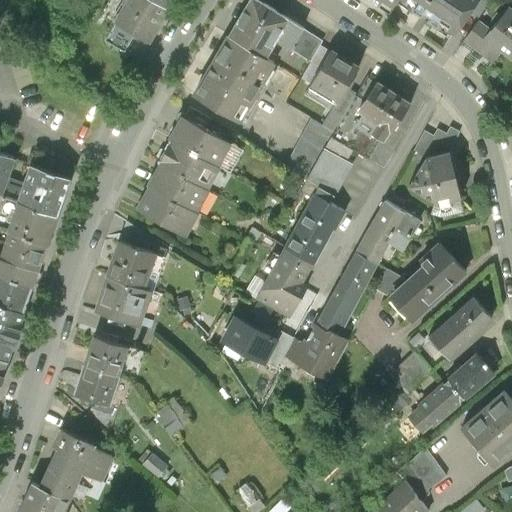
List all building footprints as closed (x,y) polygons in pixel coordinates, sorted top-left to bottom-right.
[(132,0),(116,27),(151,48),(173,12),(153,0),(132,0)] [(153,0),(173,12),(179,0),(153,0)] [(267,0),(245,0),(227,32),(264,54),(273,39),(288,49),(301,28),(302,25),(267,0)] [(368,0),(390,15),(400,0),(399,0),(368,0)] [(399,0),(400,0),(453,38),(469,14),(479,0),(399,0)] [(492,0),(479,0),(469,14),(479,21),(494,1),(492,0)] [(511,10),(508,8),(491,32),(475,52),(494,66),(502,54),(511,61),(511,10)] [(475,52),(491,32),(480,24),(465,44),(475,52)] [(301,28),(288,49),(308,62),(321,40),(301,28)] [(227,32),(192,92),(240,120),(275,61),(264,54),(227,32)] [(346,88),(359,67),(331,50),(304,93),(331,110),(335,103),(336,104),(346,88)] [(356,95),(364,100),(377,81),(368,75),(356,95)] [(392,132),(411,103),(377,81),(364,100),(361,106),(367,110),(358,124),(383,140),(390,130),(392,132)] [(335,103),(331,110),(323,126),(335,132),(356,95),(346,88),(336,104),(335,103)] [(168,134),(171,135),(218,163),(231,141),(181,112),(168,134)] [(323,126),(313,120),(287,168),(306,182),(307,181),(326,147),(332,137),(335,132),(323,126)] [(412,161),(420,166),(425,156),(448,150),(460,132),(449,126),(445,133),(438,129),(434,136),(424,130),(414,150),(417,152),(412,161)] [(157,158),(158,159),(208,189),(221,165),(218,163),(171,135),(157,158)] [(351,149),(332,137),(326,147),(345,159),(351,149)] [(351,164),(345,159),(326,147),(307,181),(320,188),(332,195),(334,196),(351,164)] [(0,193),(3,194),(10,174),(16,156),(0,150),(0,193)] [(420,166),(408,186),(439,204),(462,198),(448,150),(425,156),(420,166)] [(146,181),(148,183),(198,212),(210,190),(208,189),(158,159),(146,181)] [(23,178),(16,199),(57,213),(71,174),(29,160),(23,178)] [(23,178),(10,174),(3,194),(16,199),(23,178)] [(148,183),(135,205),(187,235),(200,213),(198,212),(148,183)] [(332,195),(320,188),(285,248),(313,263),(333,228),(335,229),(346,212),(328,202),(332,195)] [(0,213),(9,216),(16,199),(3,194),(0,193),(0,213)] [(57,213),(16,199),(9,216),(7,224),(48,239),(57,213)] [(419,220),(387,201),(357,251),(377,262),(389,242),(402,249),(419,220)] [(48,239),(7,224),(3,237),(0,244),(0,250),(40,264),(48,239)] [(391,287),(416,314),(468,266),(439,235),(420,253),(424,257),(405,275),(391,287)] [(105,275),(144,287),(156,252),(117,239),(105,275)] [(303,281),(313,263),(285,248),(267,280),(257,297),(291,317),(306,288),(305,287),(303,281)] [(0,270),(34,281),(40,264),(0,250),(0,270)] [(377,262),(357,251),(321,318),(340,328),(341,328),(377,262)] [(246,263),(233,256),(227,268),(239,275),(246,263)] [(387,292),(391,287),(405,275),(389,266),(377,287),(387,292)] [(0,300),(24,309),(34,281),(0,270),(0,300)] [(267,280),(257,274),(247,291),(257,297),(267,280)] [(105,275),(94,309),(139,323),(150,289),(144,287),(105,275)] [(427,334),(448,357),(492,318),(471,294),(427,334)] [(0,329),(16,334),(24,309),(0,300),(0,329)] [(264,362),(277,338),(236,317),(223,340),(264,362)] [(340,328),(321,318),(318,324),(327,329),(330,328),(337,333),(340,328)] [(311,331),(305,343),(299,356),(302,358),(331,374),(348,341),(336,335),(337,333),(330,328),(327,329),(318,324),(313,332),(311,331)] [(0,354),(8,357),(16,334),(0,329),(0,354)] [(277,338),(264,362),(277,369),(280,363),(294,337),(282,330),(277,338)] [(93,333),(83,362),(120,375),(130,345),(93,333)] [(299,356),(305,343),(294,337),(280,363),(295,371),(302,358),(299,356)] [(390,372),(409,392),(415,386),(433,368),(414,349),(390,372)] [(497,370),(478,349),(447,376),(466,397),(497,370)] [(83,362),(74,390),(110,402),(120,375),(83,362)] [(436,424),(466,397),(447,376),(416,403),(419,407),(408,417),(420,431),(433,420),(436,424)] [(412,399),(399,386),(387,398),(400,411),(412,399)] [(422,393),(415,386),(409,392),(416,399),(422,393)] [(511,397),(502,386),(459,422),(494,463),(511,447),(511,397)] [(193,418),(174,395),(157,409),(176,432),(193,418)] [(56,444),(38,482),(69,497),(83,471),(103,480),(115,455),(92,445),(94,441),(61,425),(52,442),(56,444)] [(411,459),(428,486),(447,472),(427,444),(411,459)] [(147,448),(138,458),(163,479),(171,470),(147,448)] [(223,475),(209,453),(199,460),(213,481),(223,475)] [(390,476),(398,484),(402,480),(420,500),(431,490),(428,486),(411,459),(390,476)] [(32,479),(16,511),(62,511),(69,497),(38,482),(32,479)] [(238,487),(255,511),(267,504),(249,479),(238,487)] [(398,484),(368,511),(424,511),(428,509),(420,500),(402,480),(398,484)] [(314,495),(305,485),(297,492),(306,502),(314,495)]
